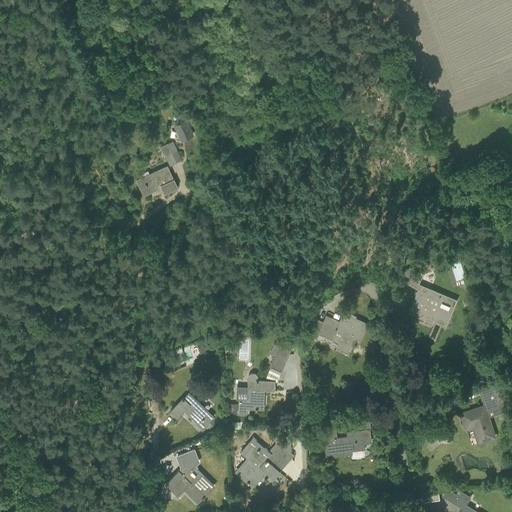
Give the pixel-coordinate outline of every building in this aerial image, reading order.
[(192,135),(187,126),(185,120),(174,125),(181,140),(192,135)] [(176,163),(172,154),(167,145),(162,147),(170,166),(176,163)] [(136,180),(139,186),(143,195),(156,189),(157,190),(161,188),(164,193),(177,187),(167,167),(136,180)] [(448,265),(454,281),(463,278),(457,262),(448,265)] [(428,263),(402,271),(405,281),(417,288),(422,274),(431,271),(428,263)] [(420,284),(408,312),(424,319),(422,322),(431,327),(433,320),(446,326),(457,300),(420,284)] [(323,322),(318,333),(336,341),(338,342),(347,346),(352,336),(359,339),(367,324),(343,313),(339,322),(336,320),(326,316),(323,322)] [(272,367),(281,371),(286,360),(276,356),(272,367)] [(250,373),(247,376),(246,399),(238,399),(237,413),(240,416),(244,416),(247,413),(247,408),(261,409),(262,389),(273,389),(274,380),(257,380),(257,376),(254,373),(250,373)] [(162,396),(162,378),(153,377),(153,387),(153,395),(162,396)] [(487,412),(503,407),(499,393),(496,384),(479,389),(484,405),(470,410),(460,413),(466,429),(474,427),(477,438),(487,435),(494,432),(490,422),(487,412)] [(195,423),(202,430),(208,424),(207,423),(213,417),(188,393),(183,398),(182,398),(170,411),(176,417),(184,409),(197,422),(195,423)] [(227,404),(227,414),(236,415),(236,404),(227,404)] [(322,429),(326,457),(351,454),(350,450),(364,448),(363,443),(370,442),(368,429),(347,432),(347,437),(336,438),(334,427),(322,429)] [(247,459),(236,472),(252,486),(265,471),(266,472),(270,476),(273,478),(291,458),(280,447),(275,446),(266,457),(265,457),(248,442),(244,447),(240,452),(244,455),(248,459),(247,459)] [(178,471),(165,484),(177,495),(185,487),(198,500),(199,501),(205,494),(208,491),(213,486),(202,474),(197,479),(190,472),(184,477),(178,471)] [(463,508),(460,511),(477,511),(466,505),(470,497),(462,492),(455,503),(463,508)]
